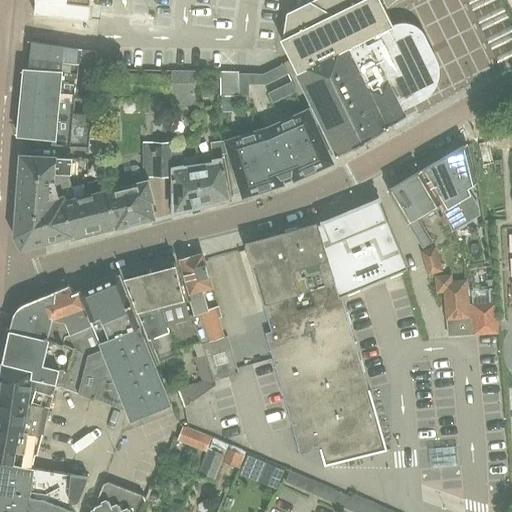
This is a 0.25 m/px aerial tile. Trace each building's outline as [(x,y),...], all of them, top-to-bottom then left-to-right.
[(36,0),(35,14),(89,20),(91,6),(91,0),(36,0)] [(406,116),(399,102),(418,93),(424,89),(429,83),(431,76),(431,69),(429,62),(422,47),(423,46),(425,45),(426,43),(426,41),(426,39),(426,37),(425,35),(424,33),(423,32),(421,30),(419,28),(417,27),(414,25),(412,24),(409,23),(406,23),(403,24),(400,24),(397,25),(393,25),(380,0),(314,0),(287,13),(283,39),(281,40),(299,77),(298,77),(337,157),(355,147),(356,148),(372,139),(372,138),(390,128),(389,126),(406,116)] [(102,139),(104,108),(92,107),(95,69),(96,51),(32,42),(30,59),(28,69),(21,137),(55,139),(54,146),(88,147),(89,138),(102,139)] [(288,74),(283,64),(277,67),(282,77),(288,74)] [(282,77),(277,67),(271,70),(276,80),(282,77)] [(276,80),(271,70),(265,73),(270,83),(276,80)] [(195,72),(172,71),(172,106),(195,106),(195,72)] [(239,72),(220,72),(220,98),(238,99),(239,72)] [(249,89),(249,84),(249,74),(240,73),(239,89),(249,89)] [(270,83),(265,73),(264,74),(262,74),(262,85),(266,85),(270,83)] [(170,74),(116,74),(116,96),(170,96),(170,74)] [(292,81),(286,84),(290,94),(297,91),(292,81)] [(290,94),(286,84),(280,87),(284,97),(290,94)] [(284,97),(280,87),(274,90),(278,100),(284,97)] [(278,100),(274,90),(268,93),(272,103),(278,100)] [(296,176),(328,161),(307,114),(275,128),(276,131),(264,135),(263,133),(229,143),(245,193),(279,182),(278,180),(295,174),(296,176)] [(229,198),(222,155),(224,154),(222,141),(211,143),(213,154),(198,156),(203,204),(204,204),(208,206),(216,204),(218,201),(229,198)] [(154,143),(154,168),(154,176),(172,176),(172,163),(171,156),(172,150),(172,143),(154,143)] [(476,182),(467,144),(442,158),(470,211),(477,207),(473,197),(468,187),(476,182)] [(203,204),(198,156),(183,159),(181,148),(172,150),(171,156),(172,163),(175,163),(175,211),(188,208),(192,210),(199,208),(202,205),(203,204)] [(71,175),(72,159),(20,156),(19,172),(40,173),(39,182),(44,182),(44,184),(53,181),(53,174),(71,175)] [(470,211),(442,158),(421,171),(440,203),(444,214),(454,209),(456,211),(459,208),(464,216),(470,211)] [(440,203),(421,171),(388,190),(408,223),(423,248),(432,242),(418,217),(435,207),(440,203)] [(39,188),(39,182),(40,173),(19,172),(16,237),(21,249),(51,241),(39,188)] [(63,202),(64,202),(63,196),(57,197),(53,181),(44,184),(44,182),(39,182),(39,188),(51,241),(72,236),(73,236),(63,202)] [(117,226),(108,191),(97,194),(94,181),(82,184),(94,232),(116,227),(117,226)] [(155,219),(150,202),(153,201),(148,181),(108,191),(117,226),(116,227),(117,228),(120,228),(123,228),(129,227),(131,225),(132,225),(133,226),(140,224),(140,223),(154,219),(155,219)] [(94,232),(82,184),(70,187),(73,200),(64,202),(63,202),(73,236),(72,236),(73,238),(94,232)] [(317,221),(317,220),(246,242),(248,248),(271,330),(265,331),(274,363),(300,453),(321,447),(324,460),(326,465),(386,449),(350,324),(343,299),(338,283),(334,280),(333,276),(346,272),(354,290),(410,265),(379,194),(322,218),(323,219),(317,221)] [(423,252),(429,273),(428,273),(428,275),(430,274),(429,274),(441,271),(437,257),(434,258),(432,251),(433,251),(432,249),(431,250),(423,252)] [(195,313),(192,313),(200,341),(204,353),(213,381),(214,382),(240,373),(228,336),(225,337),(219,318),(222,317),(219,306),(208,309),(202,290),(213,287),(205,261),(203,254),(191,258),(190,256),(181,259),(187,279),(185,280),(195,313)] [(177,260),(124,273),(143,322),(146,329),(159,363),(180,354),(178,350),(200,341),(192,313),(190,314),(177,260)] [(120,274),(79,291),(104,355),(105,355),(124,407),(127,409),(132,421),(172,404),(120,274)] [(450,276),(436,277),(438,291),(444,291),(446,305),(447,318),(469,317),(465,281),(464,281),(464,282),(451,283),(450,276)] [(104,355),(79,291),(74,294),(70,285),(24,305),(14,314),(10,330),(64,343),(89,355),(79,394),(95,399),(96,397),(124,408),(124,407),(105,355),(104,355)] [(469,317),(447,318),(447,319),(449,336),(476,334),(498,333),(496,304),(473,305),(474,316),(470,317),(469,317)] [(64,343),(10,330),(6,343),(3,363),(34,366),(33,378),(56,384),(56,386),(61,387),(79,394),(89,355),(64,343)] [(213,381),(204,353),(194,356),(202,384),(213,381)] [(51,408),(56,386),(56,384),(33,378),(34,366),(3,363),(0,384),(0,462),(34,469),(43,437),(44,438),(50,408),(51,408)] [(213,438),(184,425),(178,440),(206,453),(213,438)] [(214,438),(209,449),(224,456),(229,445),(214,438)] [(213,482),(224,456),(209,449),(198,475),(213,482)] [(283,471),(248,456),(240,474),(275,489),(283,471)] [(88,478),(34,469),(0,462),(0,511),(73,511),(75,504),(77,503),(79,501),(80,499),(88,478)] [(392,511),(355,495),(354,499),(290,471),(285,482),(353,511),(392,511)] [(142,499),(107,486),(102,488),(92,511),(140,511),(144,504),(142,499)]
